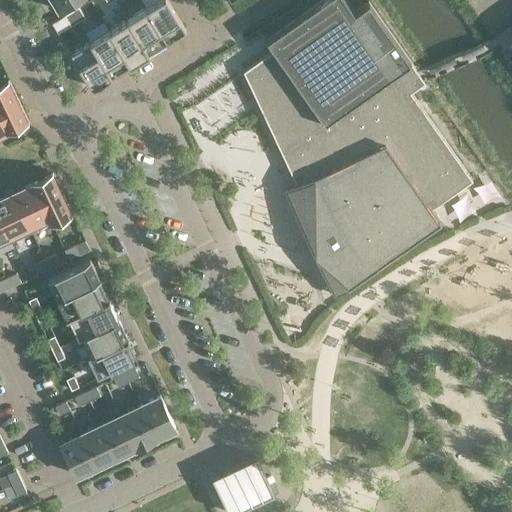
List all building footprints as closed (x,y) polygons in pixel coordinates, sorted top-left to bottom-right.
[(52,0),(59,10),(75,0),(52,0)] [(166,41),(186,29),(167,0),(156,0),(145,7),(166,41)] [(321,0),(267,38),(275,49),(244,71),(296,182),(283,188),(334,295),(441,220),(432,207),(472,179),(401,78),(416,68),(368,1),(354,11),(346,0),(321,0)] [(78,7),(72,10),(78,20),(84,17),(78,7)] [(127,18),(148,53),(166,41),(145,7),(127,18)] [(72,10),(66,14),(72,24),(78,20),(72,10)] [(108,29),(130,64),(148,53),(127,18),(108,29)] [(90,41),(111,75),(130,64),(108,29),(90,41)] [(71,53),(92,87),(111,75),(90,41),(71,53)] [(0,85),(0,114),(7,129),(27,119),(9,81),(0,85)] [(49,221),(50,221),(71,211),(53,173),(32,183),(48,215),(47,216),(49,221)] [(28,225),(47,216),(48,215),(32,183),(13,192),(28,225)] [(0,198),(0,215),(9,234),(28,225),(13,192),(0,198)] [(0,238),(9,234),(0,215),(0,238)] [(65,250),(69,259),(80,254),(75,245),(65,250)] [(69,259),(65,250),(54,256),(58,265),(69,259)] [(90,258),(48,278),(58,298),(99,279),(90,258)] [(26,269),(30,278),(41,273),(36,264),(26,269)] [(30,278),(26,269),(15,274),(19,283),(30,278)] [(105,299),(102,292),(104,291),(99,280),(100,280),(99,279),(58,298),(56,299),(56,300),(57,300),(66,318),(65,318),(65,319),(66,318),(66,319),(69,317),(109,298),(108,297),(105,299)] [(29,300),(29,301),(34,311),(34,310),(40,307),(36,297),(29,300)] [(109,298),(69,317),(78,337),(82,336),(81,335),(118,318),(109,298)] [(34,310),(34,311),(38,321),(45,317),(40,307),(34,310)] [(118,318),(81,335),(90,354),(91,355),(127,337),(118,318)] [(55,335),(47,338),(52,349),(60,345),(55,335)] [(91,355),(90,354),(87,356),(97,377),(137,358),(136,356),(134,357),(126,339),(128,338),(127,337),(91,355)] [(60,345),(52,349),(57,360),(65,356),(60,345)] [(139,376),(135,367),(124,372),(128,381),(139,376)] [(117,387),(128,381),(124,372),(113,378),(117,387)] [(71,389),(83,383),(80,377),(68,383),(71,389)] [(89,400),(100,395),(96,386),(85,391),(89,400)] [(78,405),(89,400),(85,391),(74,396),(78,405)] [(160,395),(139,404),(155,437),(175,427),(160,395)] [(59,414),(70,409),(66,400),(55,405),(59,414)] [(155,437),(139,404),(120,414),(135,446),(136,447),(155,437)] [(120,414),(100,423),(116,456),(135,446),(120,414)] [(100,423),(81,432),(96,465),(116,456),(100,423)] [(60,442),(76,475),(96,465),(81,432),(60,442)] [(213,476),(230,511),(273,491),(256,456),(213,476)] [(7,473),(12,484),(21,480),(16,469),(7,473)] [(12,484),(17,495),(26,491),(21,480),(12,484)]
